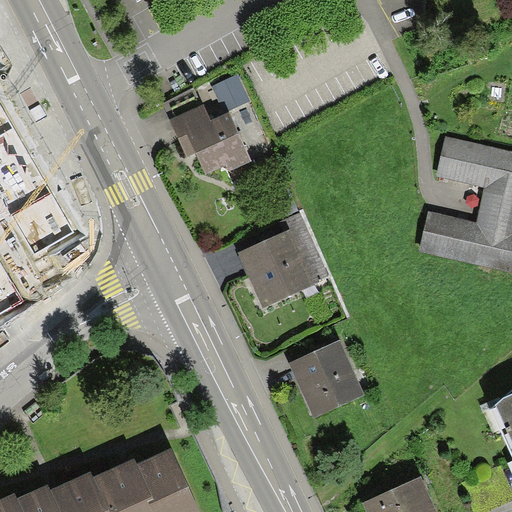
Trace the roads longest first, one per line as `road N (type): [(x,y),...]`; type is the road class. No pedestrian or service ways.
road 1 (secondary): [(34,0),(171,273)]
road 2 (secondary): [(171,273),(287,511)]
road 3 (residential): [(171,273),(0,381)]
